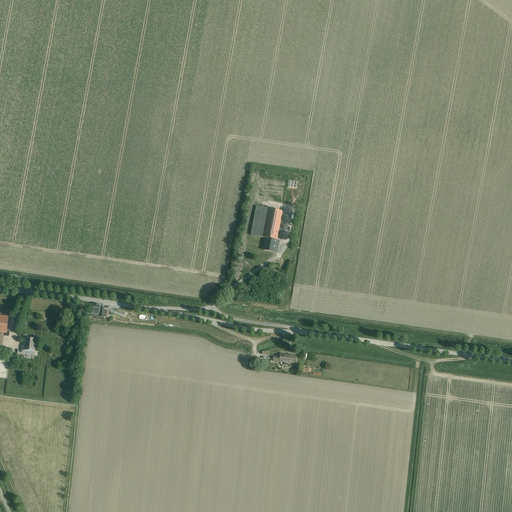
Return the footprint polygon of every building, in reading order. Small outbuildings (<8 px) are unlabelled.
[(275,253),(276,243),(282,212),(256,207),(251,236),(266,238),(264,250),(275,253)] [(99,310),(100,305),(93,304),(92,313),(99,314),(99,310)] [(0,332),(7,334),(8,319),(8,317),(0,315),(0,332)] [(35,351),(36,339),(25,338),(24,350),(35,351)] [(294,364),(295,356),(280,354),(280,357),(273,356),(273,361),(294,364)]
